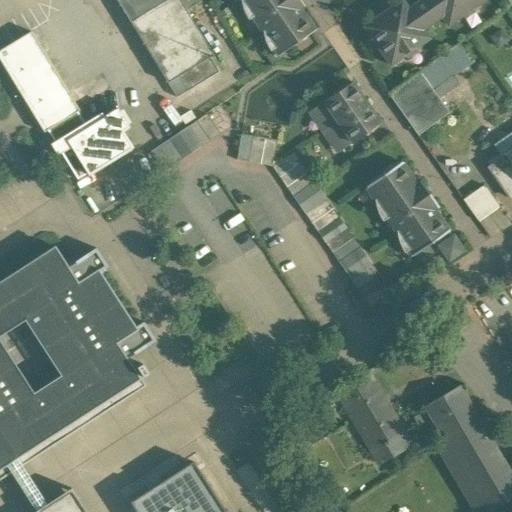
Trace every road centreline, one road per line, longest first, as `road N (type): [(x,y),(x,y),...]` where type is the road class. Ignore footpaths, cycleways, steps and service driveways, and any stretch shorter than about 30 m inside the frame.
road 1 (residential): [(308,0),(490,259)]
road 2 (residential): [(490,259),(292,390)]
